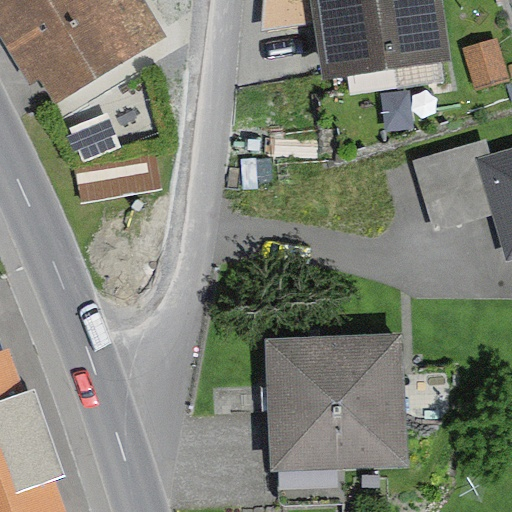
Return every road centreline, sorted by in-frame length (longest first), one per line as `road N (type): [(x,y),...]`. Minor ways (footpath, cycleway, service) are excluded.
road 1 (residential): [(124,454),(179,307),(221,0)]
road 2 (tertiary): [(124,454),(0,144)]
